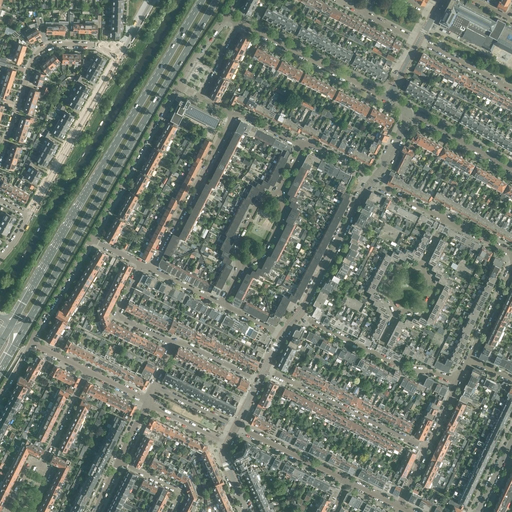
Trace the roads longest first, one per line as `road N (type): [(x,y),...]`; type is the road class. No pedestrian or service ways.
road 1 (primary): [(22,332),(215,0)]
road 2 (primary): [(201,0),(12,323)]
road 3 (residential): [(0,155),(36,54),(53,44),(124,48)]
road 4 (residential): [(124,48),(28,216)]
road 5 (residential): [(265,368),(425,449)]
road 6 (residential): [(91,239),(177,85)]
road 7 (residential): [(150,269),(232,114)]
road 8 (residential): [(388,98),(238,20)]
road 9 (tertiary): [(297,315),(372,182)]
road 10 (residential): [(348,482),(236,425)]
